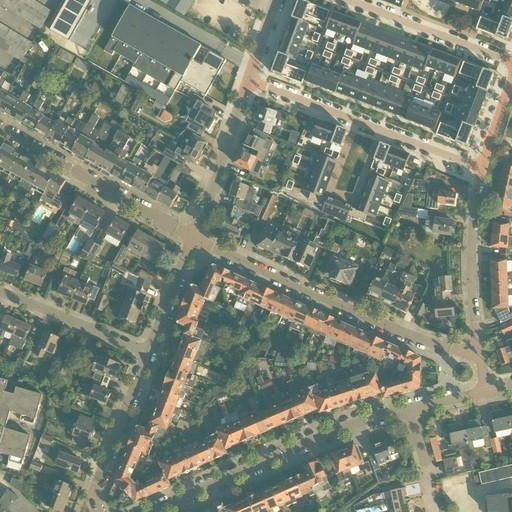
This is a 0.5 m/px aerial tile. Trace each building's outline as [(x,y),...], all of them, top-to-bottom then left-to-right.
[(8,10),(14,1),(12,0),(7,0),(3,7),(8,10)] [(29,0),(25,8),(30,11),(36,2),(32,0),(29,0)] [(92,0),(67,0),(50,31),(69,42),(92,0)] [(194,0),(158,0),(184,16),(194,0)] [(292,19),(303,23),(306,16),(325,24),(330,12),(299,0),(295,12),(293,17),(292,19)] [(390,0),(389,4),(401,8),(404,0),(390,0)] [(421,10),(422,0),(410,0),(409,7),(421,10)] [(462,0),(460,5),(470,9),(473,0),(462,0)] [(473,0),(470,9),(480,12),(481,11),(484,0),(473,0)] [(511,0),(499,0),(498,3),(511,8),(511,0)] [(8,10),(14,13),(19,4),(14,1),(8,10)] [(36,2),(30,11),(35,14),(41,5),(36,2)] [(511,8),(498,3),(493,16),(503,19),(511,22),(511,8)] [(19,4),(14,13),(19,17),(25,8),(19,4)] [(35,14),(41,17),(46,8),(41,5),(35,14)] [(130,6),(104,52),(112,56),(114,53),(121,56),(134,64),(132,67),(147,76),(161,84),(176,92),(181,82),(206,96),(220,71),(221,72),(221,71),(220,70),(223,66),(224,66),(225,65),(224,65),(226,61),(210,51),(202,66),(193,61),(201,46),(187,38),(173,30),(158,22),(145,14),(130,6)] [(19,17),(24,20),(30,11),(25,8),(19,17)] [(46,8),(41,17),(46,21),(52,12),(46,8)] [(30,11),(24,20),(29,23),(35,14),(30,11)] [(332,13),(326,30),(336,33),(342,17),(332,13)] [(29,23),(35,26),(41,17),(35,14),(29,23)] [(41,17),(35,26),(41,30),(46,21),(41,17)] [(342,17),(336,33),(345,37),(352,20),(342,17)] [(481,18),(476,30),(478,30),(507,41),(511,30),(511,27),(511,22),(503,19),(500,25),(481,18)] [(289,27),(289,28),(306,34),(309,25),(303,23),(292,19),(292,20),(291,21),(290,23),(289,27)] [(352,20),(345,37),(354,41),(355,41),(361,25),(362,24),(352,20)] [(354,41),(353,45),(365,50),(373,29),(361,25),(355,41),(354,41)] [(0,35),(0,36),(5,39),(11,30),(5,27),(0,35)] [(285,36),(285,37),(302,43),(306,34),(289,28),(288,28),(288,29),(287,32),(285,36)] [(373,29),(365,50),(377,54),(385,34),(373,29)] [(5,39),(10,43),(16,33),(11,30),(5,39)] [(469,30),(464,41),(481,49),(486,38),(469,30)] [(10,43),(15,46),(21,37),(16,33),(10,43)] [(385,34),(377,54),(389,59),(396,38),(385,34)] [(15,46),(21,49),(26,40),(21,37),(15,46)] [(282,45),(282,46),(299,52),(302,43),(285,37),(285,38),(284,41),(282,45)] [(396,38),(389,59),(400,63),(408,43),(396,38)] [(0,46),(0,49),(4,52),(10,43),(5,39),(0,46)] [(26,40),(21,49),(26,53),(32,44),(26,40)] [(4,52),(9,55),(15,46),(10,43),(4,52)] [(408,43),(400,63),(412,67),(420,47),(408,43)] [(9,55),(15,58),(21,49),(15,46),(9,55)] [(279,54),(278,55),(290,59),(289,59),(295,62),(299,52),(282,46),(281,47),(280,50),(279,53),(279,54)] [(420,47),(412,67),(424,72),(426,68),(426,67),(432,52),(431,52),(420,47)] [(15,58),(20,62),(22,58),(23,58),(26,53),(21,49),(15,58)] [(60,49),(57,57),(72,62),(75,54),(60,49)] [(432,52),(426,67),(426,68),(435,71),(442,54),(432,50),(431,52),(432,52)] [(442,54),(435,71),(445,75),(451,58),(442,54)] [(272,73),(271,73),(302,85),(307,73),(306,73),(287,65),(289,59),(290,59),(278,55),(278,56),(276,62),(272,73)] [(77,58),(74,64),(86,70),(89,64),(77,58)] [(451,58),(445,75),(455,78),(461,62),(451,58)] [(464,63),(459,74),(459,75),(479,82),(476,88),(476,89),(487,93),(488,91),(490,86),(494,74),(464,63)] [(312,66),(306,82),(316,86),(322,69),(312,66)] [(322,69),(316,86),(325,90),(332,73),(322,69)] [(341,77),(335,92),(336,92),(347,97),(355,77),(343,72),(341,76),(341,77)] [(332,73),(325,90),(335,94),(336,92),(335,92),(341,77),(341,76),(332,73)] [(34,75),(29,85),(32,87),(35,88),(39,81),(40,81),(41,78),(36,76),(34,75)] [(355,77),(347,97),(359,101),(367,81),(355,77)] [(45,84),(40,81),(39,81),(35,88),(42,91),(45,84)] [(367,81),(359,101),(371,106),(378,85),(367,81)] [(123,85),(118,94),(126,98),(130,89),(123,85)] [(378,85),(371,106),(383,110),(390,90),(378,85)] [(12,117),(25,93),(13,86),(8,95),(0,109),(0,110),(1,111),(1,113),(4,115),(6,114),(12,117)] [(471,86),(467,95),(484,102),(484,101),(485,100),(486,97),(487,94),(487,93),(476,89),(476,88),(471,86)] [(390,90),(383,110),(394,114),(402,94),(390,90)] [(32,109),(26,105),(30,96),(25,93),(12,117),(17,120),(16,122),(20,124),(22,123),(24,124),(32,109)] [(402,94),(394,114),(406,119),(412,103),(413,104),(414,99),(402,94)] [(467,95),(464,104),(480,111),(481,110),(481,109),(482,106),(484,102),(467,95)] [(32,109),(24,124),(29,127),(29,129),(33,131),(34,130),(36,131),(44,117),(38,114),(44,104),(37,100),(32,109)] [(193,100),(189,107),(193,109),(191,112),(199,116),(195,123),(197,124),(205,129),(209,131),(215,120),(214,119),(211,118),(214,112),(199,103),(198,102),(198,103),(193,100)] [(406,119),(405,120),(415,124),(421,107),(413,104),(412,103),(406,119)] [(464,104),(460,113),(477,120),(477,119),(478,118),(479,115),(480,111),(464,104)] [(421,107),(415,124),(425,127),(431,111),(421,107)] [(257,130),(270,135),(275,119),(284,122),(287,115),(269,109),(268,111),(260,108),(258,114),(256,114),(254,118),(256,120),(255,122),(260,123),(257,130)] [(47,139),(56,124),(49,121),(54,112),(48,109),(44,117),(36,131),(39,134),(39,135),(47,139)] [(163,111),(160,119),(170,123),(173,115),(163,111)] [(431,111),(425,127),(435,131),(441,114),(431,111)] [(460,113),(457,123),(462,125),(463,124),(474,129),(474,128),(474,127),(475,124),(477,120),(460,113)] [(61,145),(74,121),(68,118),(64,126),(57,122),(56,125),(56,124),(47,139),(55,144),(56,142),(61,144),(61,145)] [(74,121),(61,145),(65,147),(64,148),(72,153),(81,137),(83,133),(83,134),(86,128),(74,121)] [(319,121),(312,137),(322,141),(328,124),(319,121)] [(440,123),(436,135),(467,147),(471,136),(473,130),(474,129),(463,124),(462,125),(460,131),(440,123)] [(86,161),(93,147),(95,144),(84,138),(85,136),(88,138),(89,138),(95,128),(88,124),(86,128),(83,134),(83,133),(81,137),(72,153),(86,161)] [(111,145),(118,132),(105,124),(98,138),(111,145)] [(328,124),(322,141),(332,145),(338,128),(328,124)] [(180,137),(178,141),(179,141),(202,155),(208,144),(200,139),(203,133),(190,125),(186,131),(182,134),(180,137)] [(338,128),(332,145),(342,149),(348,132),(338,128)] [(150,130),(146,137),(153,140),(156,133),(157,131),(152,129),(151,131),(150,130)] [(292,131),(289,142),(296,144),(299,133),(292,131)] [(98,168),(110,175),(130,138),(118,132),(111,145),(112,145),(108,152),(107,152),(98,168)] [(249,135),(243,146),(252,150),(249,156),(254,158),(255,156),(256,157),(256,159),(263,162),(268,151),(270,151),(273,143),(267,140),(266,143),(252,136),(249,135)] [(130,138),(110,175),(122,181),(131,165),(133,161),(129,159),(138,143),(130,138)] [(195,166),(202,155),(179,141),(169,159),(179,164),(184,167),(187,161),(195,166)] [(0,165),(10,149),(5,146),(4,147),(0,144),(0,165)] [(380,144),(374,161),(384,165),(390,148),(380,144)] [(103,152),(93,147),(86,161),(98,168),(107,152),(104,150),(103,152)] [(390,148),(384,165),(394,168),(400,152),(390,148)] [(4,170),(10,173),(11,173),(20,156),(14,153),(14,152),(10,149),(0,165),(0,171),(3,173),(4,170)] [(249,156),(241,152),(239,156),(238,156),(238,158),(237,157),(236,158),(234,161),(235,162),(235,164),(258,175),(262,166),(266,168),(268,164),(263,162),(256,159),(256,157),(255,156),(254,158),(249,156)] [(400,152),(394,168),(404,172),(407,164),(410,155),(409,155),(408,154),(405,153),(400,152)] [(317,155),(312,167),(332,174),(337,162),(317,154),(317,155)] [(16,176),(22,180),(32,163),(20,156),(11,173),(10,173),(5,182),(9,183),(11,179),(13,180),(16,176)] [(131,165),(122,181),(133,188),(142,172),(142,171),(146,164),(143,162),(141,161),(134,158),(133,161),(131,165)] [(154,176),(162,163),(157,160),(152,168),(146,164),(142,171),(142,172),(133,188),(144,194),(154,176)] [(26,192),(29,194),(32,190),(44,168),(39,165),(38,166),(32,163),(22,180),(28,183),(27,186),(29,187),(26,192)] [(184,167),(179,164),(176,170),(189,177),(192,171),(184,167)] [(511,178),(511,165),(504,164),(502,176),(511,178)] [(312,167),(307,178),(328,186),(332,174),(312,167)] [(32,190),(29,194),(32,195),(35,190),(37,191),(38,189),(45,192),(54,175),(48,172),(48,171),(44,168),(32,190)] [(369,174),(364,187),(384,194),(389,182),(369,174)] [(44,195),(41,200),(59,210),(68,195),(61,191),(66,182),(54,175),(45,192),(45,193),(44,195)] [(154,176),(144,194),(151,197),(156,200),(158,201),(164,190),(165,189),(168,183),(160,179),(154,176)] [(511,178),(502,176),(499,187),(511,189),(511,178)] [(307,178),(303,190),(311,193),(323,197),(328,186),(307,178)] [(418,180),(417,187),(422,188),(422,192),(428,193),(433,193),(433,189),(429,188),(430,182),(418,180)] [(164,190),(158,201),(171,209),(172,207),(173,208),(175,203),(174,203),(178,196),(177,196),(181,189),(173,185),(168,182),(168,183),(165,189),(164,190)] [(234,183),(230,196),(235,198),(244,201),(251,203),(252,204),(256,190),(255,190),(248,188),(248,187),(241,185),(235,184),(234,183)] [(272,187),(270,191),(277,194),(278,195),(279,195),(282,188),(280,187),(281,187),(276,185),(272,187)] [(364,187),(360,198),(380,206),(384,194),(364,187)] [(511,189),(499,187),(497,199),(511,202),(511,189)] [(431,199),(430,209),(437,210),(438,205),(440,205),(446,206),(455,207),(457,195),(445,193),(445,190),(433,189),(433,193),(432,199),(431,199)] [(311,193),(309,200),(324,206),(322,213),(334,217),(340,203),(327,199),(323,197),(311,193)] [(267,218),(271,209),(277,197),(270,194),(263,208),(261,211),(262,211),(259,217),(258,218),(265,222),(267,218)] [(80,226),(92,206),(79,198),(70,213),(78,217),(74,223),(80,226)] [(235,198),(233,206),(243,210),(245,211),(259,217),(262,211),(261,211),(263,208),(252,204),(251,203),(244,201),(235,198)] [(360,198),(355,210),(368,214),(376,217),(380,206),(360,198)] [(511,202),(497,199),(494,210),(505,213),(504,215),(511,217),(511,202)] [(340,203),(334,217),(347,222),(349,216),(365,222),(367,215),(368,214),(355,210),(352,208),(340,203)] [(239,224),(241,216),(243,210),(233,206),(229,205),(225,218),(227,219),(222,231),(224,232),(223,233),(228,235),(229,234),(238,238),(244,226),(239,224)] [(92,234),(96,227),(97,228),(105,213),(92,206),(80,226),(92,234)] [(401,207),(397,215),(416,218),(418,209),(401,207)] [(107,235),(120,243),(129,227),(116,219),(107,235)] [(427,219),(427,225),(435,226),(433,233),(451,236),(453,222),(435,220),(427,219)] [(316,237),(313,245),(318,247),(323,249),(335,223),(329,220),(324,231),(322,230),(318,238),(316,237)] [(494,223),(492,235),(508,237),(509,225),(494,223)] [(272,233),(274,227),(268,224),(266,229),(264,233),(263,232),(259,241),(260,242),(258,247),(258,249),(263,251),(264,249),(271,252),(278,236),(272,233)] [(296,230),(291,228),(283,225),(279,234),(278,236),(271,252),(271,253),(272,251),(274,252),(273,253),(284,258),(296,230)] [(23,234),(36,238),(38,233),(25,229),(23,234)] [(47,243),(53,247),(61,232),(55,229),(47,243)] [(296,230),(284,258),(295,263),(303,245),(305,241),(298,238),(301,233),(296,230)] [(135,254),(134,257),(140,260),(142,257),(152,239),(139,232),(128,250),(135,254)] [(492,235),(491,247),(507,249),(511,249),(511,237),(508,237),(492,235)] [(152,239),(142,257),(155,265),(165,246),(152,239)] [(89,240),(79,257),(85,260),(95,243),(89,240)] [(95,243),(85,260),(92,263),(101,247),(95,243)] [(318,247),(313,245),(311,244),(309,248),(303,245),(295,263),(303,267),(302,268),(303,269),(303,270),(304,270),(305,271),(306,271),(307,270),(308,269),(318,247)] [(26,247),(23,255),(29,257),(32,249),(26,247)] [(60,262),(64,251),(59,249),(55,259),(60,262)] [(64,251),(60,262),(61,262),(60,263),(67,266),(71,254),(64,251)] [(15,265),(9,263),(12,256),(4,253),(2,260),(0,264),(0,272),(3,274),(4,273),(18,277),(21,267),(23,260),(17,258),(15,265)] [(338,278),(346,261),(333,255),(324,276),(329,278),(331,279),(331,281),(336,284),(338,278)] [(118,256),(114,263),(120,266),(124,259),(118,256)] [(31,267),(25,280),(35,284),(35,282),(42,285),(41,287),(42,287),(47,273),(37,269),(41,259),(35,257),(31,267)] [(338,278),(336,284),(341,286),(343,284),(344,285),(349,287),(358,267),(346,261),(338,278)] [(491,274),(507,273),(506,261),(491,262),(491,274)] [(124,277),(125,275),(128,271),(120,266),(114,263),(111,269),(124,277)] [(375,279),(368,296),(369,297),(369,298),(374,300),(374,299),(381,302),(385,290),(392,276),(393,273),(396,266),(390,263),(387,270),(382,282),(375,279)] [(226,281),(229,273),(214,266),(211,267),(205,281),(215,286),(217,281),(220,282),(222,279),(226,281)] [(72,300),(79,283),(73,281),(77,273),(65,268),(62,277),(65,278),(59,294),(72,300)] [(141,271),(138,277),(151,284),(154,278),(141,271)] [(511,272),(507,273),(491,274),(492,285),(507,285),(511,284),(511,272)] [(239,297),(246,280),(229,273),(226,281),(225,283),(227,283),(225,287),(230,290),(231,288),(237,291),(235,295),(239,297)] [(93,289),(86,286),(90,278),(82,275),(79,283),(72,300),(86,306),(89,299),(93,289)] [(385,290),(381,302),(385,304),(384,305),(390,308),(390,306),(394,308),(406,282),(401,279),(398,284),(399,286),(398,289),(394,287),(398,279),(392,276),(385,290)] [(449,304),(449,303),(448,292),(452,292),(451,278),(440,279),(440,287),(436,287),(436,297),(434,298),(434,305),(449,304)] [(239,297),(236,302),(248,307),(257,285),(246,280),(239,297)] [(208,301),(215,286),(205,281),(202,288),(200,289),(193,286),(190,287),(188,293),(205,300),(208,301)] [(406,282),(394,308),(407,313),(414,298),(415,296),(414,296),(408,293),(412,284),(406,282)] [(248,307),(244,314),(250,317),(256,305),(261,307),(268,290),(257,285),(248,307)] [(511,290),(508,291),(507,285),(492,285),(492,297),(508,296),(508,297),(511,296),(511,290)] [(125,305),(140,311),(141,309),(142,309),(144,304),(143,304),(146,297),(131,291),(132,289),(124,286),(118,301),(125,304),(125,305)] [(93,289),(89,299),(94,302),(100,289),(94,287),(93,289)] [(268,311),(271,313),(279,295),(268,290),(261,307),(267,310),(267,311),(268,311)] [(203,306),(205,300),(188,293),(184,304),(201,311),(203,306)] [(101,294),(95,309),(101,312),(107,297),(101,294)] [(282,317),(289,300),(279,295),(271,313),(276,315),(276,314),(282,317)] [(508,309),(508,297),(508,296),(492,297),(493,310),(495,309),(497,314),(496,315),(500,324),(511,318),(511,313),(510,314),(508,309)] [(293,322),(300,305),(290,300),(289,300),(282,317),(288,320),(293,322)] [(426,306),(420,303),(415,315),(421,318),(426,306)] [(453,303),(449,303),(449,304),(434,305),(427,306),(428,312),(436,311),(436,318),(437,318),(437,324),(447,324),(446,317),(454,316),(453,303)] [(209,314),(201,311),(184,304),(179,315),(197,321),(199,315),(207,318),(209,314)] [(135,324),(140,311),(125,305),(120,318),(135,324)] [(293,322),(290,328),(300,333),(303,327),(311,310),(300,305),(293,322)] [(311,310),(303,327),(310,330),(308,333),(313,335),(322,315),(311,309),(311,310)] [(233,323),(231,316),(225,313),(222,319),(226,321),(233,323)] [(187,328),(185,334),(201,341),(204,334),(203,331),(196,328),(199,322),(197,321),(179,315),(179,316),(177,322),(178,324),(184,327),(187,328)] [(322,315),(313,335),(318,337),(320,335),(326,338),(326,337),(334,320),(322,315)] [(13,335),(19,322),(6,317),(1,330),(0,332),(0,338),(3,339),(6,332),(13,335)] [(267,330),(269,329),(273,320),(268,318),(266,324),(264,328),(267,330)] [(337,342),(345,325),(334,320),(326,337),(332,340),(337,342)] [(19,322),(13,335),(10,342),(17,345),(16,348),(22,350),(26,340),(31,327),(19,322)] [(511,322),(500,327),(503,334),(511,329),(511,322)] [(348,347),(348,346),(356,329),(355,329),(345,325),(337,342),(341,344),(342,344),(348,347)] [(359,352),(366,334),(356,329),(348,346),(354,349),(354,350),(359,352)] [(245,342),(250,332),(246,330),(244,333),(238,330),(245,342)] [(39,349),(36,356),(42,358),(45,351),(54,355),(58,346),(56,346),(59,339),(58,338),(58,337),(53,335),(52,336),(46,333),(39,349)] [(185,334),(180,345),(204,355),(205,353),(207,353),(210,344),(201,341),(185,334)] [(370,356),(377,339),(366,334),(359,352),(363,354),(363,353),(370,356)] [(380,362),(383,356),(388,344),(377,339),(370,356),(376,359),(375,359),(380,362)] [(511,339),(507,341),(511,353),(504,355),(502,350),(497,351),(502,366),(509,363),(509,362),(511,361),(511,339)] [(400,364),(405,352),(388,344),(383,356),(393,361),(394,359),(400,362),(399,364),(400,364)] [(176,357),(202,366),(206,355),(204,355),(180,345),(176,357)] [(65,348),(55,372),(63,375),(74,351),(65,348)] [(420,374),(421,359),(405,352),(400,364),(399,365),(404,367),(404,366),(408,368),(408,374),(420,374)] [(92,372),(110,379),(115,381),(116,380),(118,380),(120,375),(118,374),(121,365),(103,358),(102,360),(89,355),(86,361),(95,365),(92,372)] [(176,357),(172,367),(193,376),(194,376),(198,365),(176,357)] [(18,359),(14,370),(21,372),(25,361),(24,361),(20,359),(18,359)] [(25,361),(21,372),(28,375),(32,364),(25,361)] [(285,364),(288,371),(294,368),(291,362),(285,364)] [(370,398),(363,376),(359,365),(358,365),(354,366),(357,378),(351,380),(352,383),(358,402),(359,401),(361,402),(364,401),(364,399),(370,398)] [(193,376),(172,367),(167,379),(185,386),(188,380),(191,381),(193,376)] [(92,372),(87,370),(83,381),(87,382),(89,379),(94,381),(92,386),(95,387),(91,398),(100,402),(99,403),(105,406),(106,404),(111,393),(106,391),(110,379),(92,372)] [(369,374),(363,376),(370,398),(381,394),(379,386),(380,386),(377,375),(370,377),(369,374)] [(420,389),(420,374),(408,374),(408,378),(404,380),(405,384),(400,385),(403,394),(420,389)] [(0,379),(0,453),(10,457),(9,462),(22,466),(31,437),(5,429),(10,412),(22,416),(21,421),(34,425),(43,396),(17,388),(15,395),(5,392),(8,382),(0,379)] [(183,393),(185,386),(167,379),(163,391),(180,398),(184,400),(186,394),(183,393)] [(270,380),(264,382),(267,389),(273,386),(270,380)] [(392,382),(380,386),(379,386),(381,394),(383,400),(403,394),(400,385),(399,380),(392,382)] [(287,383),(291,391),(295,388),(292,381),(287,383)] [(262,391),(267,389),(264,382),(259,385),(262,391)] [(358,402),(352,383),(345,385),(344,382),(338,384),(345,406),(351,404),(352,405),(355,404),(356,402),(358,402)] [(333,410),(345,406),(338,384),(333,386),(334,389),(327,391),(333,410)] [(333,410),(327,391),(326,388),(319,390),(318,386),(309,389),(310,392),(319,412),(319,414),(333,410)] [(228,396),(225,389),(216,397),(218,400),(228,396)] [(179,402),(180,398),(163,391),(159,402),(176,409),(178,402),(179,402)] [(319,412),(310,392),(304,395),(303,392),(298,394),(307,415),(311,413),(312,414),(319,412)] [(302,417),(307,415),(298,394),(286,399),(295,420),(296,420),(298,420),(301,419),(302,417)] [(295,420),(286,399),(274,404),(283,425),(288,423),(290,424),(293,422),(294,421),(295,420)] [(182,411),(176,409),(159,402),(154,413),(172,420),(178,422),(182,411)] [(271,430),(283,425),(274,404),(269,406),(270,410),(264,412),(271,430)] [(202,417),(209,414),(206,407),(200,413),(202,417)] [(511,430),(508,418),(505,419),(502,411),(491,414),(493,421),(492,422),(495,433),(511,430)] [(222,421),(222,427),(223,430),(217,432),(217,434),(225,450),(236,445),(227,424),(225,419),(222,412),(219,414),(222,421)] [(271,430),(264,412),(257,415),(256,412),(251,414),(260,435),(271,430)] [(170,425),(172,420),(154,413),(150,424),(166,431),(167,431),(169,424),(170,425)] [(255,437),(260,435),(251,414),(246,416),(247,420),(240,422),(248,440),(249,440),(251,440),(254,439),(255,437)] [(74,436),(72,442),(84,447),(87,441),(90,442),(92,435),(93,436),(95,431),(94,431),(95,429),(91,428),(94,422),(81,417),(79,423),(72,421),(68,433),(74,436)] [(469,431),(466,432),(468,443),(471,457),(476,456),(474,448),(485,445),(486,449),(492,448),(490,437),(484,438),(482,428),(481,428),(480,420),(469,423),(469,431)] [(248,440),(240,422),(234,425),(232,422),(227,424),(236,445),(241,443),(243,444),(246,442),(247,441),(248,440)] [(166,431),(150,424),(147,431),(144,429),(144,430),(138,427),(135,429),(133,435),(152,442),(154,437),(162,440),(166,431)] [(444,461),(447,477),(475,471),(471,457),(468,443),(466,432),(462,432),(459,425),(448,427),(450,435),(452,447),(460,445),(461,450),(459,450),(461,458),(458,459),(457,458),(444,461)] [(213,440),(206,443),(214,460),(223,457),(222,454),(226,452),(225,450),(217,434),(211,437),(213,440)] [(40,443),(50,447),(54,440),(43,435),(40,443)] [(154,443),(152,442),(133,435),(128,447),(141,452),(146,454),(149,447),(152,448),(154,443)] [(435,461),(442,460),(438,437),(431,438),(435,461)] [(372,447),(379,466),(392,461),(390,453),(390,452),(397,449),(393,439),(372,447)] [(491,440),(494,454),(501,452),(498,439),(491,440)] [(214,460),(206,443),(200,446),(198,442),(193,445),(203,466),(214,460)] [(197,468),(203,466),(193,445),(188,447),(190,450),(183,453),(191,471),(192,470),(194,471),(197,469),(197,468)] [(342,451),(350,470),(358,467),(360,473),(365,471),(367,476),(373,473),(369,462),(363,464),(356,446),(342,451)] [(137,464),(141,452),(128,447),(121,466),(130,469),(134,471),(134,470),(131,469),(134,463),(137,464)] [(353,477),(350,470),(342,451),(330,455),(340,482),(353,477)] [(191,471),(183,453),(176,456),(175,453),(170,455),(179,476),(184,474),(186,474),(189,473),(190,471),(191,471)] [(61,454),(57,466),(78,473),(82,462),(74,459),(76,457),(68,454),(67,457),(61,454)] [(179,476),(170,455),(165,458),(166,461),(159,464),(160,465),(164,474),(168,481),(179,476)] [(149,456),(147,462),(152,464),(156,460),(149,456)] [(32,462),(30,468),(40,473),(43,466),(32,462)] [(330,489),(330,487),(325,477),(326,477),(321,466),(320,466),(318,462),(311,465),(310,463),(304,466),(305,468),(304,468),(306,474),(314,493),(315,493),(322,490),(324,492),(330,489)] [(482,485),(511,478),(511,465),(479,473),(479,476),(482,485)] [(128,473),(130,469),(121,466),(115,482),(125,492),(134,484),(130,480),(132,475),(128,473)] [(374,471),(379,484),(385,483),(380,469),(374,471)] [(171,487),(168,481),(164,474),(153,479),(154,482),(147,486),(146,483),(146,484),(148,487),(152,496),(171,487)] [(316,495),(315,493),(314,493),(306,474),(302,476),(302,475),(294,478),(302,497),(309,494),(310,497),(316,495)] [(476,487),(482,485),(479,476),(474,477),(476,487)] [(54,494),(68,499),(73,487),(56,481),(56,482),(50,478),(47,483),(56,489),(54,494)] [(295,500),(302,497),(294,478),(286,482),(283,484),(292,505),(297,503),(295,500)] [(10,485),(24,494),(25,483),(13,479),(10,485)] [(152,496),(148,487),(146,484),(142,486),(138,488),(134,484),(125,492),(136,503),(152,496)] [(287,507),(292,505),(283,484),(272,489),(279,507),(286,504),(287,507)] [(338,491),(336,486),(335,485),(330,487),(330,489),(333,494),(338,491)] [(273,511),(272,510),(279,507),(272,489),(260,494),(267,511),(273,511)] [(408,501),(407,497),(405,489),(390,492),(392,499),(386,500),(387,505),(408,501)] [(32,511),(20,498),(8,491),(0,502),(0,504),(2,506),(10,511),(32,511)] [(54,494),(51,493),(48,501),(44,499),(40,507),(49,510),(50,508),(60,511),(63,511),(68,499),(54,494)] [(267,511),(260,494),(255,496),(253,495),(249,497),(249,499),(248,499),(253,511),(267,511)] [(511,511),(511,495),(487,498),(488,511),(511,511)] [(253,511),(248,499),(237,504),(239,511),(253,511)] [(410,511),(409,504),(408,501),(387,505),(388,510),(394,509),(394,511),(410,511)]
